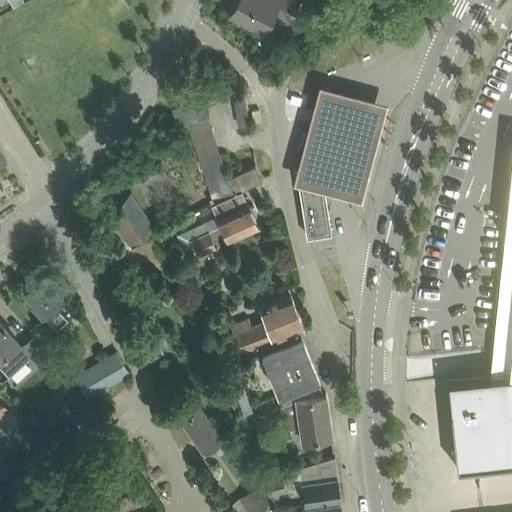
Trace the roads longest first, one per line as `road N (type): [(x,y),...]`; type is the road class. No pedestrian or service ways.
road 1 (primary): [(384,511),(372,399),(377,284),(444,62)]
road 2 (residential): [(338,384),(282,174),(272,93),(181,11)]
road 3 (tertiary): [(50,190),(128,112),(181,11)]
